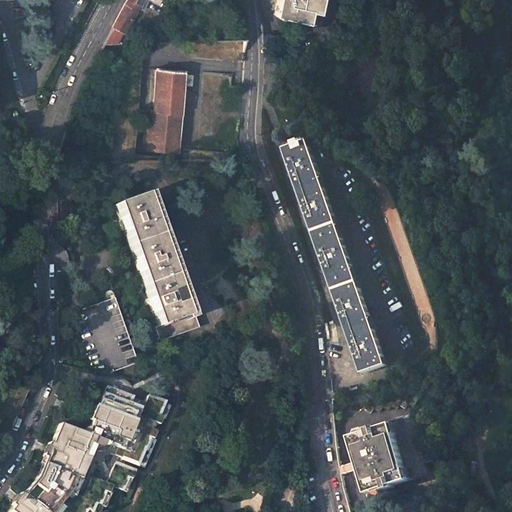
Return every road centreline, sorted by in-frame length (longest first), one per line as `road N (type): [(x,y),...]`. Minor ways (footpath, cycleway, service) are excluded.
road 1 (unclassified): [(248,0),(248,140),(307,296),(331,511)]
road 2 (unclassified): [(113,0),(50,132),(46,345),(34,399),(0,469)]
